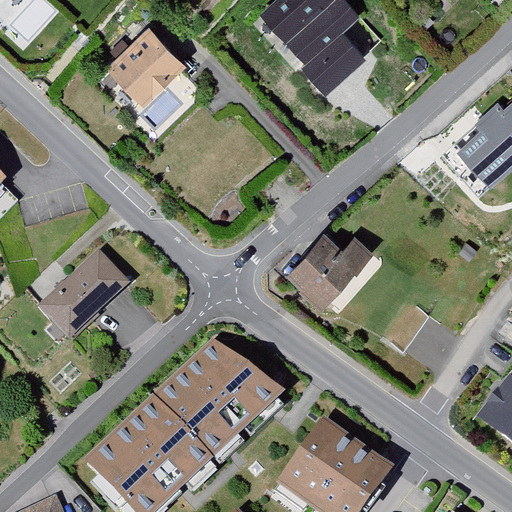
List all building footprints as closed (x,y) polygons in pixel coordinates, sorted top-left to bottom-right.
[(276,0),(259,15),(305,65),(301,69),(326,96),(365,60),(342,35),(361,17),(345,0),(276,0)] [(142,108),(184,67),(149,30),(106,71),(142,108)] [(498,105),(475,126),(481,132),(457,154),(491,190),(511,171),(511,102),(503,111),(498,105)] [(324,233),(283,277),(320,311),(372,255),(356,239),(344,252),(324,233)] [(39,304),(69,338),(131,284),(101,250),(39,304)] [(213,337),(84,459),(135,511),(155,511),(286,389),(213,337)] [(511,376),(479,419),(511,444),(511,376)] [(363,511),(395,467),(322,415),(274,483),(315,511),(363,511)] [(64,511),(56,495),(19,511),(64,511)]
